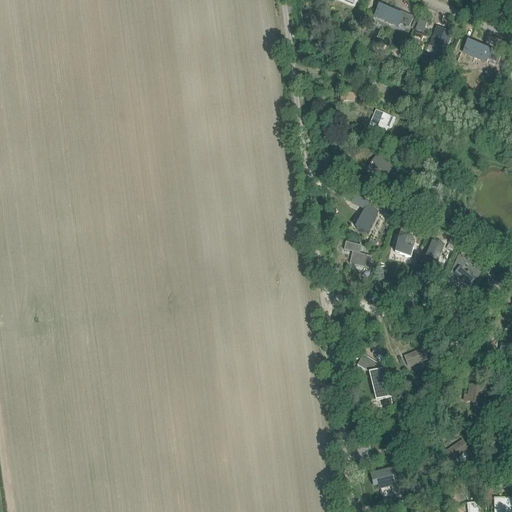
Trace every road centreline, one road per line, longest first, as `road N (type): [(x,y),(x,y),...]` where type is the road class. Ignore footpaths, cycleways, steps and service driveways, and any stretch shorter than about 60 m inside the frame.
road 1 (residential): [(323,290),(283,0)]
road 2 (residential): [(353,511),(323,290)]
road 3 (residential): [(511,371),(410,315),(323,290)]
